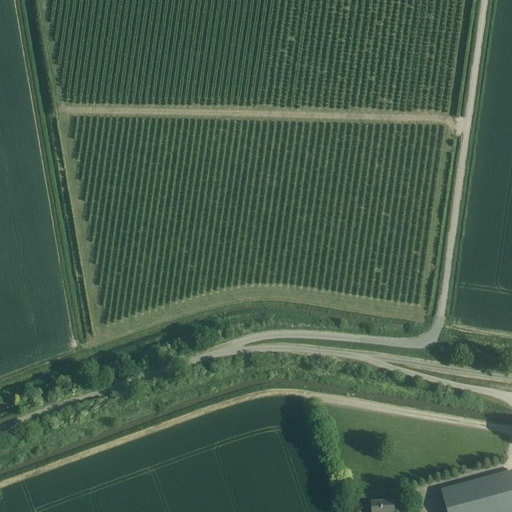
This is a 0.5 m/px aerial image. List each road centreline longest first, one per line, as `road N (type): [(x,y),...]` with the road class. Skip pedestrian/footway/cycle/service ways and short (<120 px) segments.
road 1 (residential): [(226,353),(280,335),(409,345),(434,336),(485,0)]
road 2 (unclassified): [(511,379),(300,350),(226,353)]
road 3 (unclassified): [(0,429),(226,353)]
road 4 (track): [(298,392),(511,429)]
